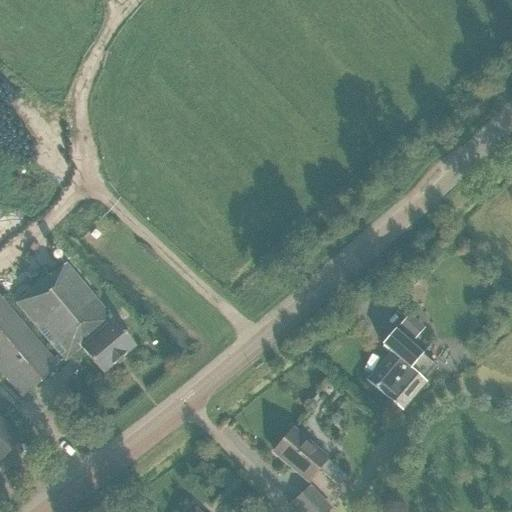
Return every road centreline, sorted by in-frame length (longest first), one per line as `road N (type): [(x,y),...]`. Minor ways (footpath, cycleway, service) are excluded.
road 1 (tertiary): [(187,399),(394,222),(511,108)]
road 2 (track): [(255,341),(103,199),(87,168),(79,93),(130,0)]
road 3 (tertiary): [(42,511),(187,399)]
road 4 (residential): [(289,511),(187,399)]
